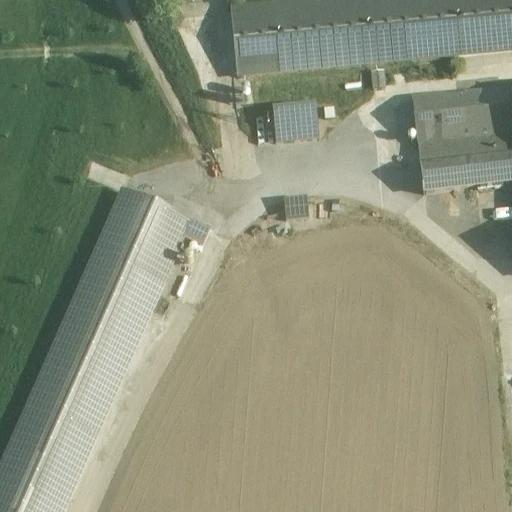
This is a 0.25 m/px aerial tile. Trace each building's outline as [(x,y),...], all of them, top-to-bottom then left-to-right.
[(511,0),(392,0),(231,15),(238,79),(511,52),(511,0)] [(383,77),(371,78),(373,94),(385,92),(383,77)] [(511,105),(511,95),(412,105),(422,200),(511,190),(511,105)] [(316,113),(272,118),(275,147),(319,143),(316,113)] [(122,195),(0,474),(0,511),(64,511),(183,242),(202,251),(210,233),(122,195)]
